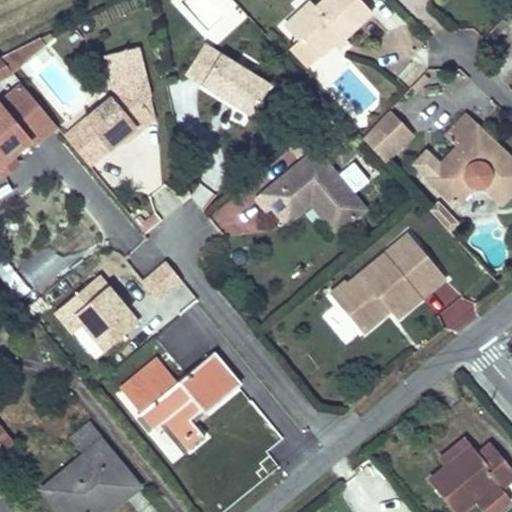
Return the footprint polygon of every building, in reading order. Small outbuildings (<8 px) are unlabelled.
[(374,11),(363,0),(326,0),(318,7),(307,18),(301,13),(287,26),(300,41),(305,37),(323,56),(335,44),(344,36),(346,38),(374,11)] [(307,18),(318,7),(313,1),(301,13),(307,18)] [(344,36),(335,44),(340,49),(348,41),(346,38),(344,36)] [(0,56),(0,57),(12,72),(13,73),(46,45),(41,39),(0,56)] [(184,74),(250,115),(269,84),(203,43),(184,74)] [(104,152),(121,138),(137,124),(141,127),(154,116),(141,101),(149,95),(137,46),(105,53),(110,75),(117,73),(126,83),(114,93),(79,122),(104,152)] [(0,57),(0,77),(12,72),(0,57)] [(126,83),(117,73),(110,75),(114,93),(126,83)] [(45,113),(22,85),(0,102),(0,163),(28,141),(21,133),(45,113)] [(55,125),(45,113),(21,133),(28,141),(31,145),(55,125)] [(388,113),(364,138),(387,162),(412,137),(388,113)] [(456,145),(427,176),(455,203),(472,185),(477,187),(480,188),(482,187),(484,185),(502,202),(511,192),(511,157),(465,113),(445,134),(456,145)] [(104,152),(79,122),(67,132),(92,162),(104,152)] [(141,127),(137,124),(121,138),(124,141),(141,127)] [(300,156),(325,136),(316,124),(290,145),(300,156)] [(365,210),(316,150),(255,199),(266,212),(271,208),(281,221),(306,201),(310,205),(325,224),(332,217),(342,229),(365,210)] [(450,209),(439,198),(429,207),(440,219),(450,209)] [(306,201),(281,221),(285,226),(310,205),(306,201)] [(460,220),(450,209),(440,219),(450,230),(460,220)] [(332,217),(325,224),(334,235),(342,229),(332,217)] [(30,287),(95,251),(79,223),(14,259),(30,287)] [(409,233),(385,253),(397,267),(421,248),(409,233)] [(446,278),(421,248),(397,267),(385,253),(348,284),(354,291),(339,304),(363,333),(384,316),(378,309),(384,304),(390,311),(397,319),(446,278)] [(124,261),(106,275),(106,276),(115,287),(132,273),(124,261)] [(138,325),(98,276),(55,311),(95,360),(138,325)] [(354,291),(348,284),(344,279),(329,292),(339,304),(354,291)] [(378,309),(384,316),(390,311),(384,304),(378,309)] [(176,381),(150,404),(138,413),(152,430),(162,421),(186,450),(203,437),(189,419),(201,410),(203,413),(237,385),(210,353),(176,381)] [(130,380),(150,404),(176,381),(157,358),(130,380)] [(84,454),(52,481),(64,496),(53,504),(59,511),(94,511),(110,499),(114,504),(137,485),(87,425),(71,438),(84,454)] [(0,428),(0,451),(12,442),(0,428)] [(446,467),(470,447),(463,439),(439,459),(446,467)] [(446,467),(430,479),(456,511),(459,511),(474,500),(495,483),(500,488),(511,478),(511,473),(488,445),(476,454),(470,447),(446,467)] [(52,481),(41,490),(53,504),(64,496),(52,481)] [(493,511),(509,500),(500,488),(495,483),(474,500),(483,511),(493,511)] [(94,511),(105,511),(114,504),(110,499),(94,511)]
